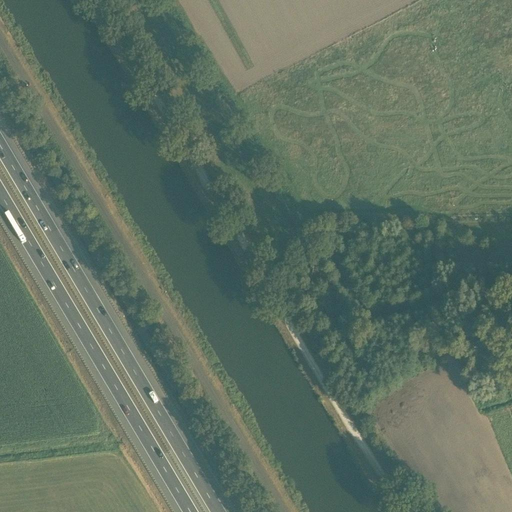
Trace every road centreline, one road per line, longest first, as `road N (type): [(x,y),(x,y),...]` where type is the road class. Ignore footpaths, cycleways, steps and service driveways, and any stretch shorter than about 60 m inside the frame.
road 1 (track): [(97,0),(409,511)]
road 2 (unclassified): [(285,511),(0,31)]
road 3 (motorway): [(219,511),(0,142)]
road 4 (motorway): [(0,191),(190,511)]
